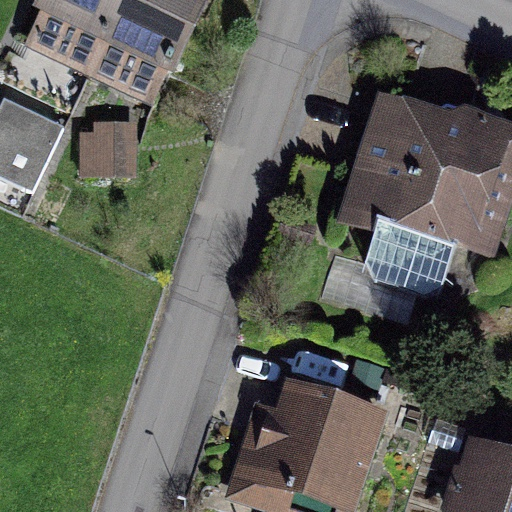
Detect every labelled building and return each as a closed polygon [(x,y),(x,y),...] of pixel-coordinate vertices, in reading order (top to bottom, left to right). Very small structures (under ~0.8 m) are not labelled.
[(217,3),(211,0),(44,0),(33,22),(39,25),(25,54),(153,116),(166,88),(173,92),(217,3)] [(495,273),(511,219),(511,134),(467,120),(451,129),(380,106),(338,235),(380,248),(367,289),(439,312),(456,260),(495,273)] [(0,180),(32,195),(61,134),(4,107),(0,116),(0,180)] [(81,139),(81,183),(136,183),(136,128),(93,128),(93,139),(81,139)] [(352,511),(384,421),(293,390),(284,416),(262,408),(230,500),(264,511),(263,511),(352,511)] [(511,511),(511,459),(470,446),(447,511),(511,511)]
